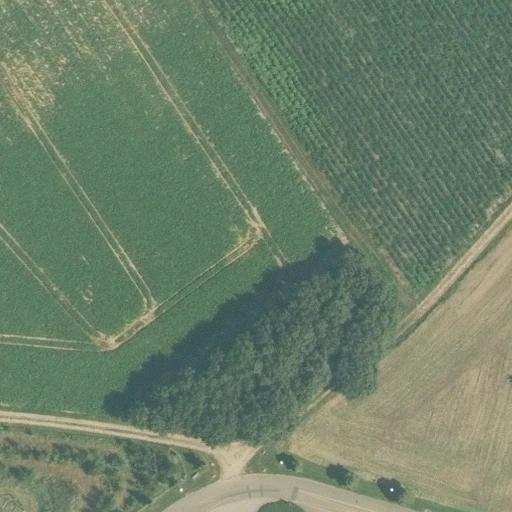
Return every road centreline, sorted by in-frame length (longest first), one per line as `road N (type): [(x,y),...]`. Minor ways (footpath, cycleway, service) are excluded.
road 1 (track): [(0,422),(238,455)]
road 2 (unclassified): [(184,511),(244,484),(298,486),(384,511)]
